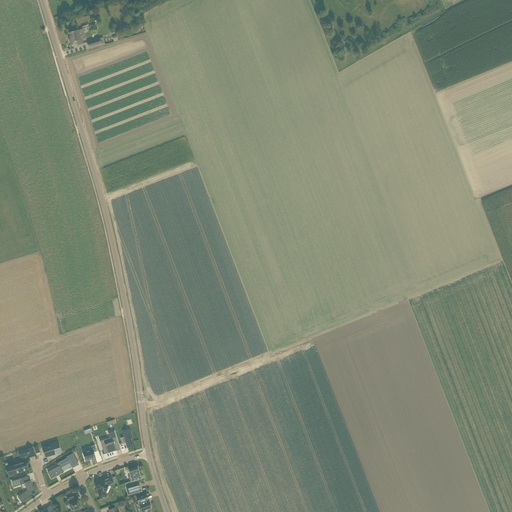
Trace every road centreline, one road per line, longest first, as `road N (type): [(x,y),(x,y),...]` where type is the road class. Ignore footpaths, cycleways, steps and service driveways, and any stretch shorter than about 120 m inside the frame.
road 1 (tertiary): [(148,453),(110,230),(42,0)]
road 2 (track): [(270,356),(141,410)]
